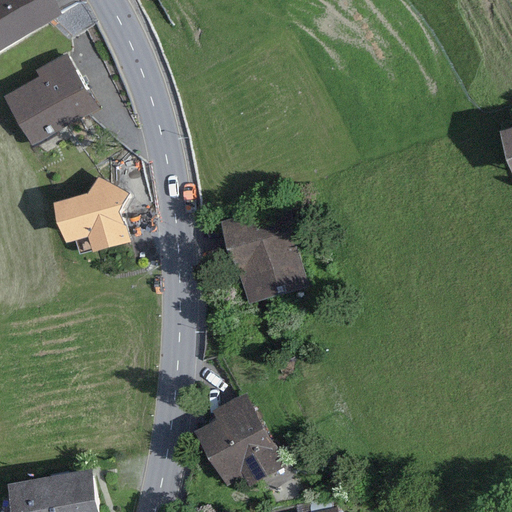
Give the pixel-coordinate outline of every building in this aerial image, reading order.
[(64,0),(9,0),(0,6),(0,59),(0,60),(73,14),(64,0)] [(106,109),(73,57),(15,93),(48,145),(106,109)] [(135,214),(141,193),(109,178),(103,193),(70,201),(82,248),(102,242),(106,257),(143,248),(135,214)] [(311,291),(292,208),(235,221),(243,253),(252,250),(264,301),(311,291)] [(293,471),(253,391),(233,401),(236,406),(223,412),(229,425),(213,432),(241,487),(255,479),(259,487),(293,471)] [(115,511),(107,470),(28,487),(33,511),(115,511)]
